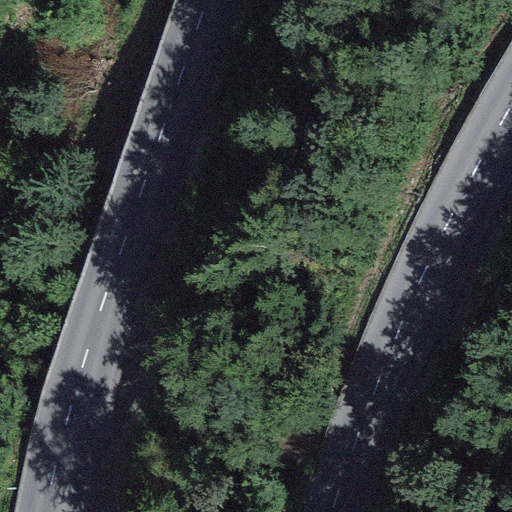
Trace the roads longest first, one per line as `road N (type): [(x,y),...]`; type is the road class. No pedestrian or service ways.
road 1 (tertiary): [(42,511),(97,305),(198,0)]
road 2 (tertiary): [(511,113),(384,357),(331,511)]
